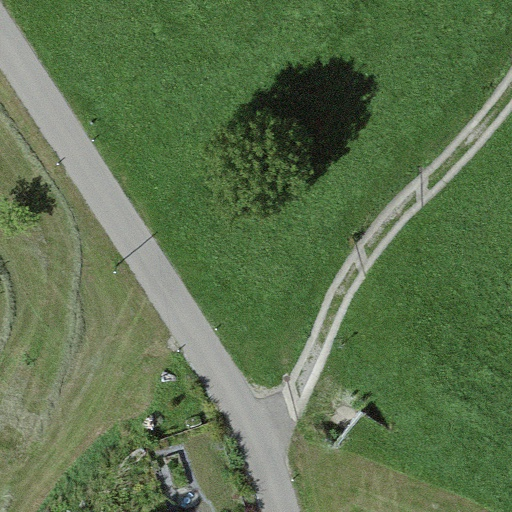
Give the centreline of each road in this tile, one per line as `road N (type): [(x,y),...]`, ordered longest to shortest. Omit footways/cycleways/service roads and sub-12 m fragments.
road 1 (residential): [(0,34),(262,455),(277,511)]
road 2 (track): [(262,455),(341,306),(511,104)]
